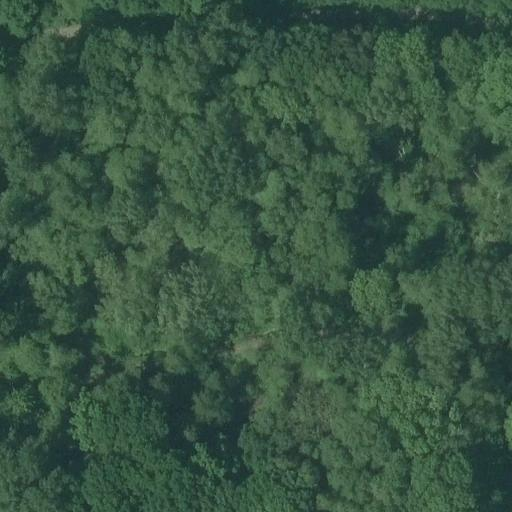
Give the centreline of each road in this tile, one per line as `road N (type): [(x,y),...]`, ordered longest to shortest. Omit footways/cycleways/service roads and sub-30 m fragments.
road 1 (track): [(0,389),(338,330),(511,344)]
road 2 (unclassified): [(0,41),(196,26),(511,30)]
